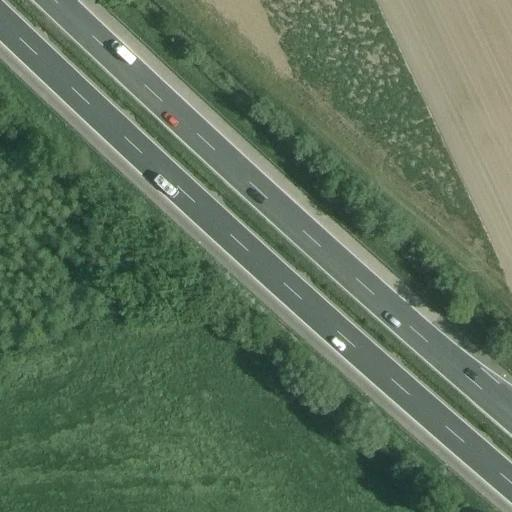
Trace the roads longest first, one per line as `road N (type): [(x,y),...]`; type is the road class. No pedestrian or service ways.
road 1 (motorway): [(0,34),(232,256),(511,499)]
road 2 (motorway): [(511,421),(290,230),(56,0)]
